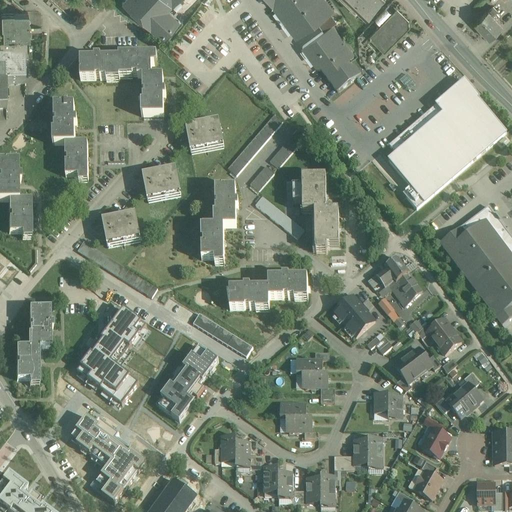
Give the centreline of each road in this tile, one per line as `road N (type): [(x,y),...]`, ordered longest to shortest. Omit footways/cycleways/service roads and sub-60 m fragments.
road 1 (residential): [(308,319),(349,355),(360,380),(324,453),(297,461),(216,406)]
road 2 (residential): [(0,325),(136,168)]
road 3 (primary): [(414,0),(511,105)]
road 4 (residential): [(0,138),(82,39)]
road 5 (residential): [(216,406),(308,319)]
road 6 (residential): [(308,319),(403,243)]
